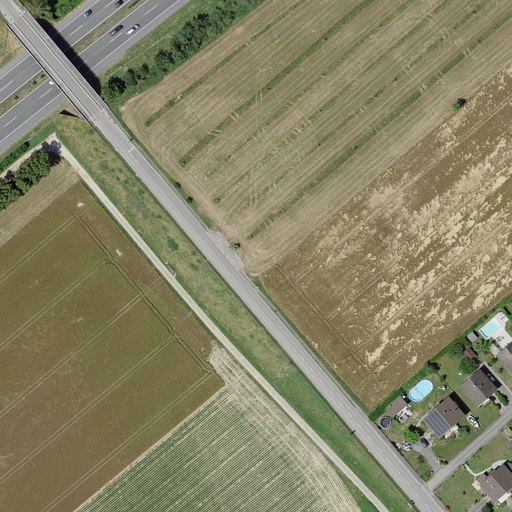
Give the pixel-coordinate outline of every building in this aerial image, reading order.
[(511,341),(496,355),(511,373),(511,341)] [(461,387),(479,407),(500,389),(481,368),(461,387)] [(404,406),(396,398),(381,410),(389,419),(404,406)] [(422,421),(440,440),(466,416),(449,398),(422,421)] [(481,487),(496,502),(511,487),(511,472),(504,465),(481,487)]
